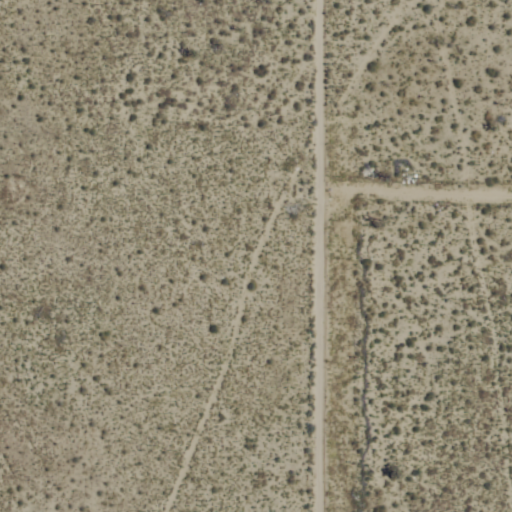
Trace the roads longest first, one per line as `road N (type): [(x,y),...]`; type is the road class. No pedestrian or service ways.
road 1 (residential): [(297,0),(294,511)]
road 2 (track): [(294,270),(511,230)]
